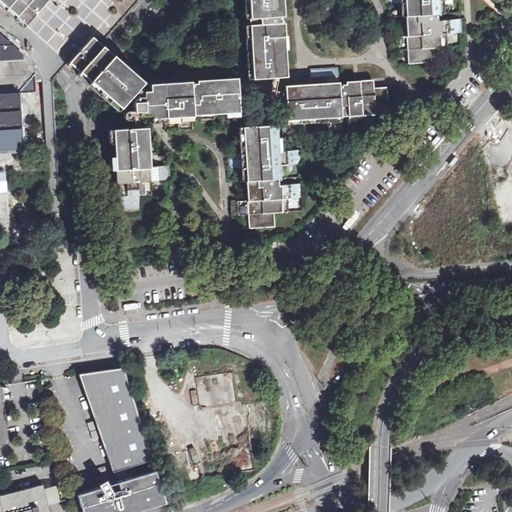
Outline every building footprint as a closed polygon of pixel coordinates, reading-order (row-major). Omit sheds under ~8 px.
[(0,0),(0,7),(23,28),(55,54),(66,64),(74,70),(97,43),(121,16),(135,0),(0,0)] [(242,0),(247,79),(286,76),(281,0),(242,0)] [(396,36),(397,46),(397,50),(407,50),(408,64),(434,62),(434,61),(433,48),(447,47),(446,34),(461,33),(460,19),(433,21),(432,14),(438,14),(437,1),(444,0),(388,0),(389,3),(404,2),(405,16),(406,36),(396,36)] [(0,33),(0,167),(28,165),(25,111),(43,110),(34,64),(0,33)] [(131,115),(131,127),(107,129),(111,182),(105,183),(106,197),(116,196),(117,211),(139,210),(138,195),(152,194),(151,180),(164,180),(169,179),(168,165),(149,167),(148,153),(151,153),(150,140),(147,140),(146,127),(137,127),(136,115),(150,114),(150,121),(158,121),(167,120),(178,119),(178,130),(192,129),(192,119),(239,116),(237,84),(237,80),(156,85),(148,86),(148,90),(143,90),(138,90),(136,88),(138,86),(141,82),(122,64),(115,59),(107,51),(97,43),(90,37),(87,40),(66,64),(74,70),(83,79),(92,86),(97,91),(117,109),(130,94),(132,96),(128,101),(128,110),(126,110),(125,110),(123,110),(122,111),(122,112),(121,113),(122,115),(122,117),(123,117),(125,118),(126,118),(128,117),(129,116),(129,115),(131,115)] [(284,86),(286,125),(327,122),(328,132),(342,131),(341,126),(341,116),(361,115),(362,125),(375,124),(375,114),(388,113),(387,87),(373,88),(373,81),(362,82),(355,82),(339,83),(338,68),(310,70),(311,85),(284,86)] [(272,110),(275,90),(267,88),(257,86),(255,98),(254,101),(255,103),(256,104),(258,105),(260,105),(261,105),(263,103),(262,108),(272,110)] [(278,137),(277,124),(239,126),(238,127),(240,154),(229,154),(230,168),(240,167),(241,181),(246,181),(246,183),(247,201),(237,201),(238,215),(248,214),(249,228),(274,227),(273,213),(288,212),(287,198),(302,197),(301,183),(278,185),(277,179),(286,178),(285,165),(300,164),(299,150),(284,151),(283,137),(278,137)] [(127,378),(123,367),(111,369),(115,382),(127,378)] [(152,459),(127,378),(115,382),(111,369),(82,373),(103,442),(117,446),(121,459),(110,465),(112,472),(130,466),(133,476),(117,481),(118,484),(110,486),(105,478),(97,483),(99,486),(76,493),(81,511),(117,511),(156,500),(151,484),(159,482),(155,469),(137,475),(134,465),(152,459)] [(0,511),(49,511),(42,484),(0,494),(0,511)]
